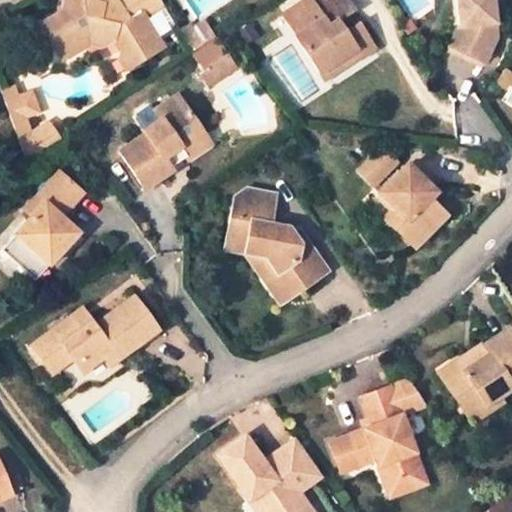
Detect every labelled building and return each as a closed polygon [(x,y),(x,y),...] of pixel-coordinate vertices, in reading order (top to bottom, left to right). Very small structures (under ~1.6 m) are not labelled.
[(166,8),(161,0),(117,0),(115,2),(106,7),(82,4),(79,0),(58,0),(56,2),(51,15),(29,30),(47,57),(62,47),(72,53),(80,48),(94,52),(104,46),(111,57),(120,58),(128,70),(163,46),(148,21),(166,8)] [(357,44),(365,55),(381,44),(362,19),(348,28),(341,18),(355,8),(349,0),(317,0),(327,14),(300,33),(324,68),(357,44)] [(468,27),(459,28),(450,48),(484,66),(498,40),(496,12),(495,0),(457,0),(459,14),(467,13),(468,27)] [(495,0),(496,12),(506,11),(504,0),(495,0)] [(467,13),(459,14),(459,28),(468,27),(467,13)] [(189,27),(181,32),(194,54),(215,40),(207,27),(195,35),(189,27)] [(215,40),(194,54),(206,71),(219,63),(227,58),(215,40)] [(357,44),(324,68),(332,80),(365,55),(357,44)] [(62,47),(47,57),(52,65),(72,53),(62,47)] [(219,63),(227,75),(235,69),(227,58),(219,63)] [(227,75),(219,63),(206,71),(202,74),(210,86),(227,75)] [(511,83),(503,77),(494,89),(502,95),(511,83)] [(15,88),(5,94),(22,143),(32,138),(32,136),(25,119),(38,111),(32,92),(19,100),(15,88)] [(192,111),(181,96),(176,100),(187,114),(192,111)] [(163,118),(146,129),(150,134),(122,151),(148,190),(175,172),(172,168),(165,159),(182,147),(185,150),(208,134),(192,111),(187,114),(176,100),(158,112),(163,118)] [(158,112),(142,124),(146,129),(163,118),(158,112)] [(22,143),(30,164),(66,140),(53,122),(40,131),(32,136),(32,138),(22,143)] [(165,159),(172,168),(188,156),(191,160),(215,143),(208,134),(185,150),(182,147),(165,159)] [(360,175),(381,196),(408,169),(387,147),(360,175)] [(408,222),(397,233),(414,250),(447,218),(430,202),(437,195),(408,169),(381,196),(397,211),(408,222)] [(45,258),(53,264),(81,234),(64,218),(87,193),(64,172),(28,210),(35,216),(4,249),(31,274),(45,258)] [(303,248),(298,241),(293,235),(273,229),(280,201),(253,193),(241,201),(226,247),(245,253),(261,275),(284,282),(296,297),(332,273),(310,242),(303,248)] [(397,211),(386,222),(397,233),(408,222),(397,211)] [(303,248),(310,242),(305,235),(298,241),(303,248)] [(45,258),(31,274),(38,280),(53,264),(45,258)] [(261,275),(283,306),(296,297),(284,282),(261,275)] [(112,353),(119,360),(160,332),(136,298),(96,325),(93,321),(81,330),(73,319),(33,346),(52,376),(74,361),(83,373),(104,359),(112,353)] [(488,353),(474,363),(498,396),(511,388),(509,383),(511,380),(511,334),(508,329),(483,346),(488,353)] [(488,353),(483,346),(468,355),(474,363),(488,353)] [(104,359),(110,366),(119,360),(112,353),(104,359)] [(466,368),(474,363),(468,355),(461,359),(466,368)] [(489,402),(498,396),(474,363),(466,368),(461,359),(439,373),(462,408),(483,396),(489,402)] [(400,421),(428,410),(408,381),(359,398),(368,420),(371,429),(364,431),(348,437),(359,466),(374,461),(376,468),(387,464),(394,484),(420,474),(400,421)] [(472,423),(502,403),(498,396),(489,402),(483,396),(462,408),(472,423)] [(368,420),(361,423),(364,431),(371,429),(368,420)] [(309,511),(296,492),(320,475),(297,443),(273,461),(278,466),(273,470),(251,439),(223,460),(252,504),(262,497),(271,511),(309,511)] [(388,498),(424,485),(420,474),(394,484),(387,464),(376,468),(388,498)] [(0,495),(10,492),(0,470),(0,495)] [(271,511),(262,497),(252,504),(257,511),(271,511)] [(482,511),(511,511),(511,507),(504,497),(482,511)]
